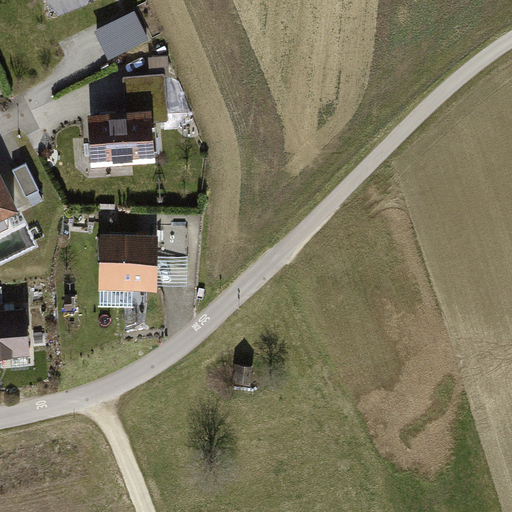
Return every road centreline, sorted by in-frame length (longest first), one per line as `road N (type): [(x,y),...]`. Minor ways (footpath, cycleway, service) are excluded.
road 1 (unclassified): [(0,419),(98,392),(151,365),(202,327),(439,96),(511,40)]
road 2 (track): [(149,511),(98,392)]
